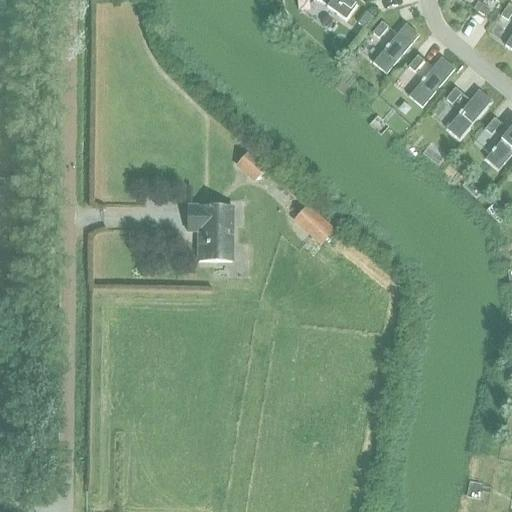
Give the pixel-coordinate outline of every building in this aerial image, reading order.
[(355,7),(344,0),(313,0),(317,3),(317,2),(326,8),(325,9),(344,22),(355,7)] [(476,3),(472,10),(473,10),(484,18),(488,11),(477,3),(476,3)] [(506,22),(511,13),(511,8),(507,6),(500,17),(506,22)] [(363,30),(371,19),(365,14),(357,25),(363,30)] [(377,40),(386,29),(380,24),(371,35),(377,40)] [(385,76),(418,37),(404,26),(387,46),(386,45),(384,48),(385,49),(371,64),(385,76)] [(422,63),(416,58),(407,68),(413,74),(422,63)] [(421,110),(453,71),(440,60),(423,80),(422,79),(420,82),(421,83),(408,98),(421,110)] [(451,106),(460,95),(453,90),(444,101),(451,106)] [(458,142),(491,103),(477,92),(460,112),(457,115),(458,115),(445,131),(458,142)] [(489,135),(498,125),(492,119),(483,130),(489,135)] [(497,172),(511,154),(511,125),(499,141),(500,142),(493,150),(493,149),(490,152),(491,153),(484,161),(497,172)] [(250,150),(235,167),(246,177),(261,159),(258,157),(250,150)] [(17,178),(8,178),(8,188),(18,188),(17,178)] [(198,208),(186,208),(186,233),(198,233),(198,263),(231,264),(231,208),(198,207),(198,208)] [(315,215),(304,227),(321,242),(332,230),(315,215)]
